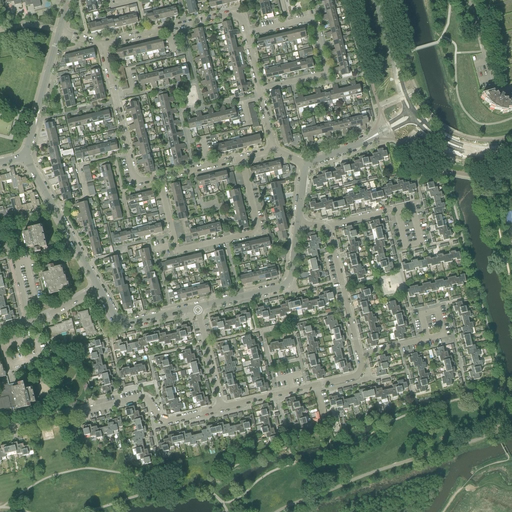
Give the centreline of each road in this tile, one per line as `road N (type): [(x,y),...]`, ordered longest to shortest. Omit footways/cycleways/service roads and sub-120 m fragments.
road 1 (residential): [(221,408),(163,420),(143,397),(0,431)]
road 2 (residential): [(241,157),(256,232),(176,251),(158,178)]
road 3 (residential): [(258,89),(327,73),(313,17),(245,33)]
road 4 (residential): [(102,43),(132,173),(158,178)]
road 5 (tertiary): [(196,307),(281,287),(297,223)]
road 6 (residential): [(358,355),(326,228)]
road 7 (tertiary): [(25,157),(59,31)]
